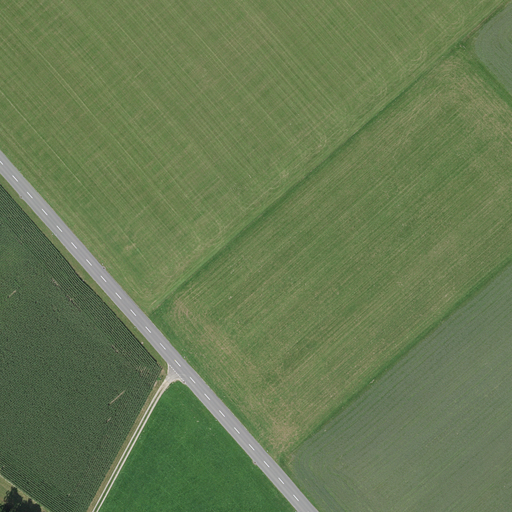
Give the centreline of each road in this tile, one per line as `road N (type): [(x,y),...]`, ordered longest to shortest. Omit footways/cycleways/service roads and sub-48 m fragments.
road 1 (tertiary): [(0,160),(309,511)]
road 2 (track): [(97,511),(181,366)]
